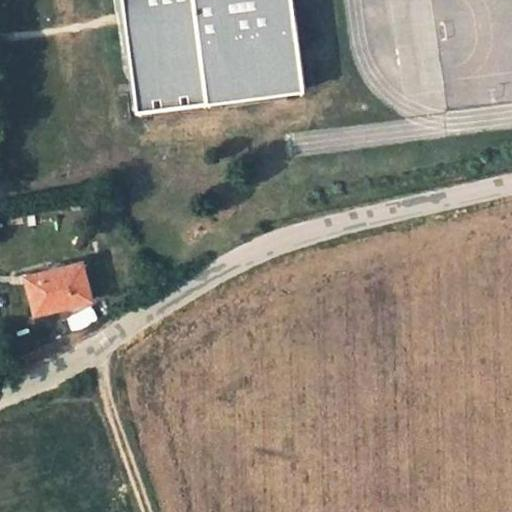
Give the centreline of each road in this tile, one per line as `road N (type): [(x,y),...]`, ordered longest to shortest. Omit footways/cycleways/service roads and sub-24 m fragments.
road 1 (unclassified): [(511,192),(296,241),(205,282),(30,395),(0,405)]
road 2 (track): [(148,511),(99,350)]
